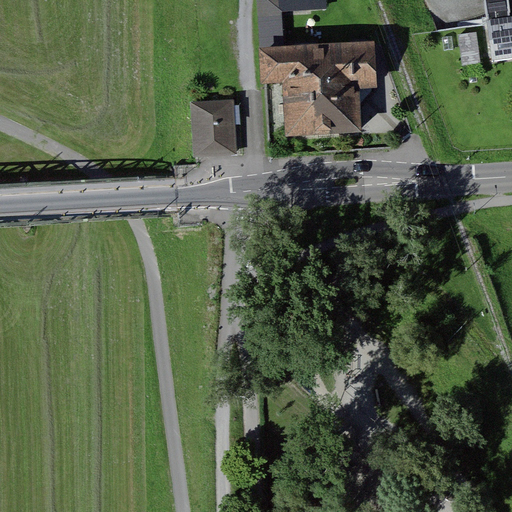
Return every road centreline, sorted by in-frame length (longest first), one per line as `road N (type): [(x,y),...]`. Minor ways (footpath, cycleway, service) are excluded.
road 1 (tertiary): [(511,175),(0,206)]
road 2 (track): [(188,511),(155,259),(143,224),(106,175),(0,120)]
road 3 (track): [(221,272),(226,511)]
